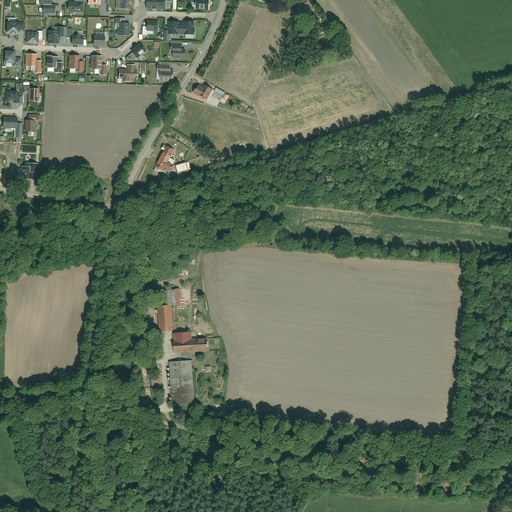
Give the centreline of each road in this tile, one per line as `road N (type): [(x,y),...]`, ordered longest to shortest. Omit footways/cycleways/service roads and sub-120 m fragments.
road 1 (residential): [(116,207),(511,83)]
road 2 (residential): [(116,207),(219,17)]
road 3 (residential): [(116,207),(88,390)]
road 4 (residential): [(137,14),(133,40),(117,50),(23,48),(0,38)]
road 5 (residential): [(88,390),(69,511)]
